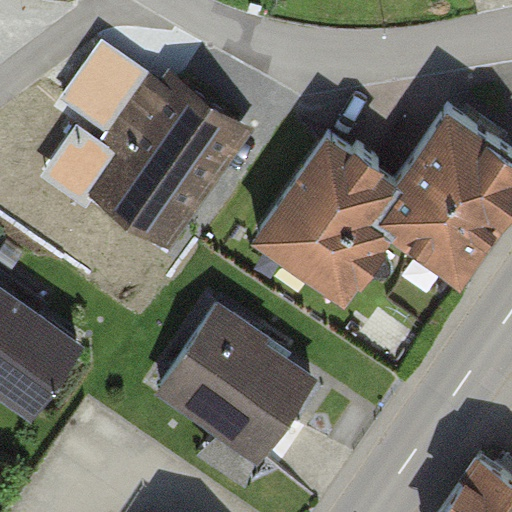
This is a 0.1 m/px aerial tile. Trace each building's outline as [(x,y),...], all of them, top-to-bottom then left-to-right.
[(263,129),(185,67),(173,83),(159,72),(111,133),(126,144),(90,190),(168,251),(263,129)] [(412,173),(341,124),(263,238),(352,298),(399,229),(475,280),(511,225),(511,139),(460,104),(412,173)] [(87,333),(1,270),(0,270),(0,378),(34,404),(87,333)] [(281,333),(229,297),(163,390),(220,430),(224,426),(266,455),(319,379),(271,346),(281,333)] [(511,511),(511,468),(484,450),(442,511),(511,511)]
